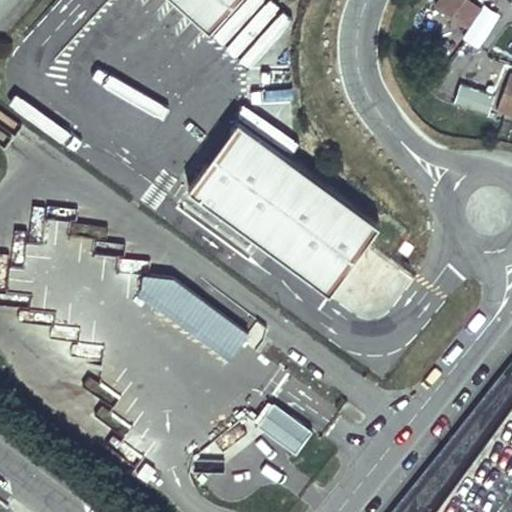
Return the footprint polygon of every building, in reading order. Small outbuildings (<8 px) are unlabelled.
[(53,0),(20,37),(50,64),(107,0),(53,0)] [(169,0),(206,32),(234,0),(169,0)] [(438,0),(436,4),(468,28),(483,9),(470,0),(438,0)] [(498,108),(511,113),(511,71),(511,72),(498,108)] [(327,292),(377,224),(236,121),(185,189),(327,292)] [(155,302),(229,357),(246,333),(172,279),(155,302)] [(251,422),(294,453),(310,432),(267,401),(251,422)]
